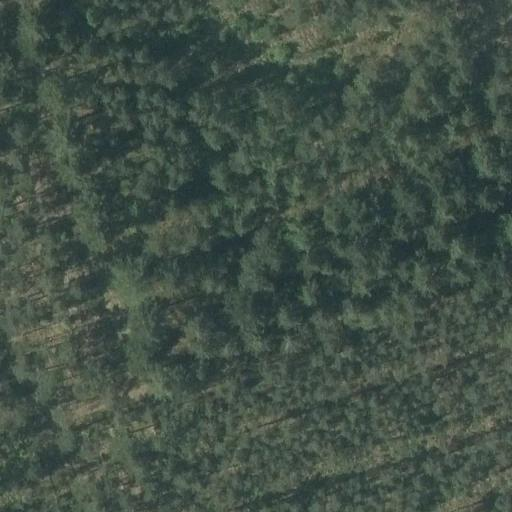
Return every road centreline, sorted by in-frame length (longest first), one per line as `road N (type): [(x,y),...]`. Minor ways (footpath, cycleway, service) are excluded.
road 1 (track): [(83,511),(51,450),(53,431),(73,416),(511,258)]
road 2 (track): [(133,393),(2,0)]
